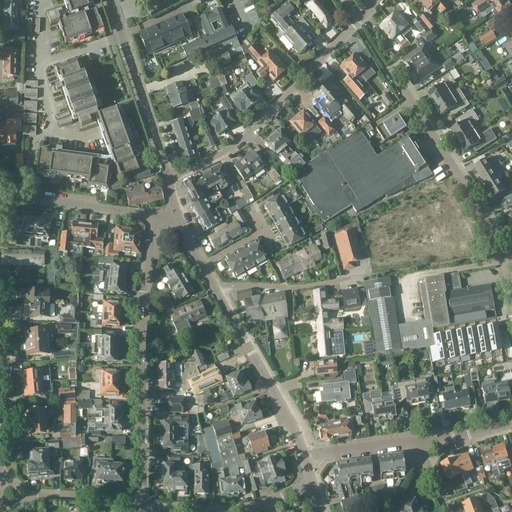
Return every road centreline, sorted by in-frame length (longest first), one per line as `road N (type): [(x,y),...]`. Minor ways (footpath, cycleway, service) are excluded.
road 1 (residential): [(141,505),(140,302),(153,215)]
road 2 (residential): [(166,181),(250,136),(380,0)]
road 3 (residential): [(505,259),(387,68)]
road 4 (residential): [(306,456),(214,286)]
road 5 (residential): [(166,181),(121,36)]
road 6 (residential): [(214,286),(296,287),(359,277)]
road 7 (residential): [(30,199),(29,150),(50,111),(41,64)]
road 8 (residential): [(153,215),(30,199)]
